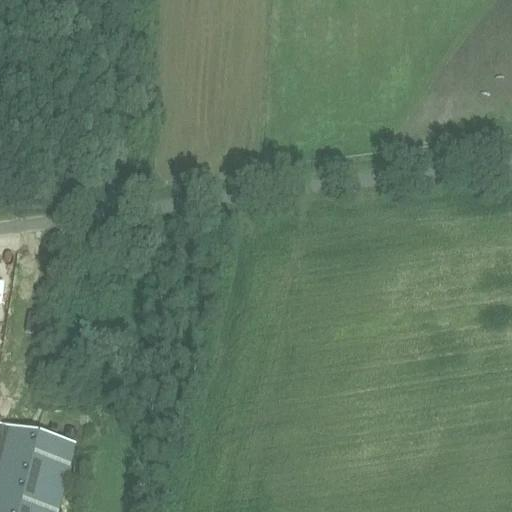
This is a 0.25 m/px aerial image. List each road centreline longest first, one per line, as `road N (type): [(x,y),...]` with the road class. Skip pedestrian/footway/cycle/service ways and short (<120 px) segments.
road 1 (unclassified): [(0,228),(511,161)]
road 2 (track): [(26,224),(9,366)]
